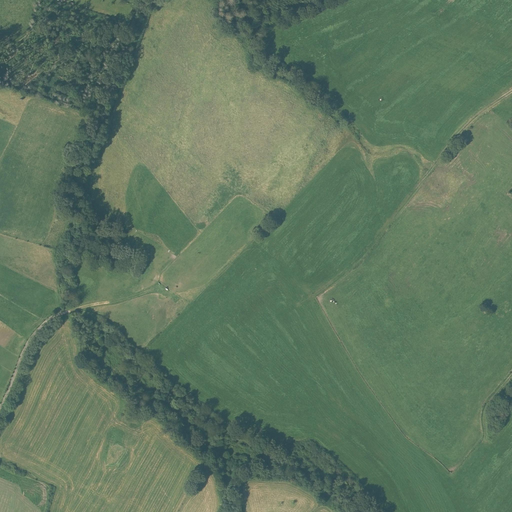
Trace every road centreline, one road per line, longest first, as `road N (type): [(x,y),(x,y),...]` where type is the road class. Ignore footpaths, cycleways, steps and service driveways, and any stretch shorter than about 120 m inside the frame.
road 1 (track): [(157,0),(89,166),(90,229),(63,273),(66,313)]
road 2 (track): [(511,92),(452,146),(324,294)]
road 3 (track): [(220,440),(130,375),(79,308)]
road 4 (track): [(79,308),(32,337),(0,406)]
